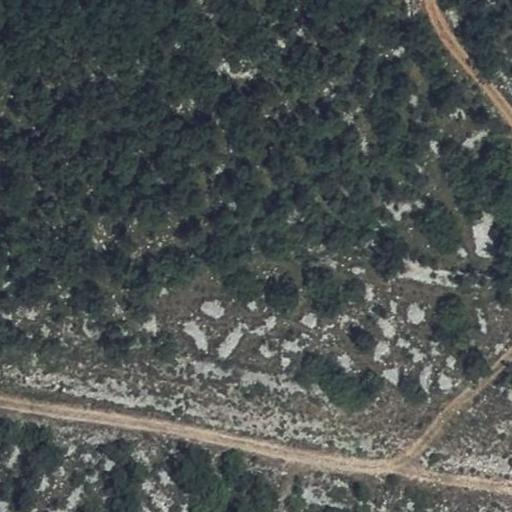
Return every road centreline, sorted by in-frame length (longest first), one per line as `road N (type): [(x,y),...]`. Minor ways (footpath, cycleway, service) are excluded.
road 1 (track): [(0,404),(391,473),(511,360)]
road 2 (track): [(430,0),(511,116)]
